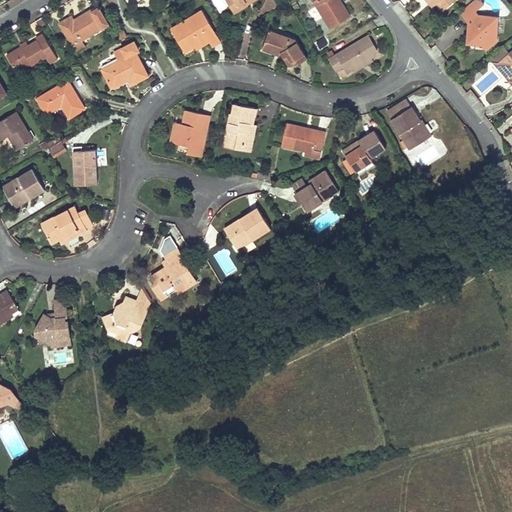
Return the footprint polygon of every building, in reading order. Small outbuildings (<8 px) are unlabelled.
[(314,0),(330,25),(351,13),(343,0),(314,0)] [(432,0),(435,3),(441,10),(453,0),(432,0)] [(59,20),(72,42),(108,20),(97,3),(73,17),(70,13),(59,20)] [(465,42),(472,42),(479,43),(485,37),(490,44),(496,39),(497,15),(476,13),(467,3),(457,12),(466,22),(471,27),(466,31),(465,42)] [(170,26),(184,49),(194,43),(196,46),(208,38),(211,44),(220,38),(201,7),(170,26)] [(298,61),(307,55),(295,36),(269,26),(262,45),(278,52),(280,48),(289,62),(297,58),(298,61)] [(6,52),(17,69),(30,61),(31,62),(46,53),(50,60),(57,55),(42,31),(35,35),(36,37),(23,45),(21,43),(6,52)] [(368,32),(329,56),(336,68),(343,63),(347,69),(375,52),(376,45),(368,32)] [(479,43),(484,50),(490,44),(485,37),(479,43)] [(102,66),(111,84),(129,75),(132,81),(148,73),(136,48),(138,47),(136,42),(130,41),(114,49),(119,57),(102,66)] [(511,78),(509,81),(511,85),(511,84),(511,51),(509,54),(504,48),(488,61),(498,62),(511,78)] [(36,94),(46,110),(61,102),(68,115),(84,105),(67,77),(36,94)] [(230,109),(224,137),(246,142),(250,124),(251,124),(255,105),(234,100),(232,110),(230,109)] [(390,115),(409,144),(432,129),(423,115),(420,117),(410,102),(390,115)] [(178,140),(176,147),(200,152),(209,112),(186,107),(183,120),(176,119),(174,130),(177,130),(175,139),(178,140)] [(7,132),(15,147),(32,137),(16,108),(0,117),(0,136),(0,137),(7,132)] [(286,120),(281,142),(312,149),(311,153),(319,155),(325,128),(317,127),(317,129),(306,127),(306,124),(286,120)] [(374,127),(342,147),(355,167),(372,156),(370,152),(385,143),(374,127)] [(67,151),(61,141),(48,148),(54,159),(67,151)] [(72,147),(74,186),(99,185),(97,150),(82,150),(82,147),(72,147)] [(1,183),(14,203),(43,186),(31,165),(1,183)] [(295,189),(306,206),(338,186),(326,166),(308,177),(310,180),(306,182),(302,175),(292,181),(297,188),(295,189)] [(40,219),(50,240),(60,235),(62,239),(87,227),(85,224),(92,221),(85,206),(78,210),(74,202),(40,219)] [(224,224),(237,245),(270,224),(258,204),(224,224)] [(152,282),(161,296),(175,287),(177,289),(196,277),(181,254),(183,253),(177,244),(163,252),(166,256),(162,258),(165,263),(152,271),(152,275),(155,279),(152,280),(152,282)] [(105,330),(125,337),(128,329),(137,325),(139,323),(149,296),(142,284),(137,297),(135,300),(139,309),(132,305),(130,309),(116,304),(113,309),(103,313),(108,324),(105,330)] [(7,287),(0,290),(0,319),(14,311),(12,308),(17,304),(7,287)] [(35,331),(54,342),(71,340),(68,317),(65,317),(65,313),(68,313),(65,295),(54,296),(55,309),(44,310),(34,326),(35,331)] [(223,300),(228,309),(235,305),(230,296),(223,300)] [(135,343),(138,334),(130,332),(127,341),(135,343)] [(10,385),(0,380),(0,401),(2,403),(10,385)] [(49,452),(44,463),(51,466),(56,455),(49,452)]
